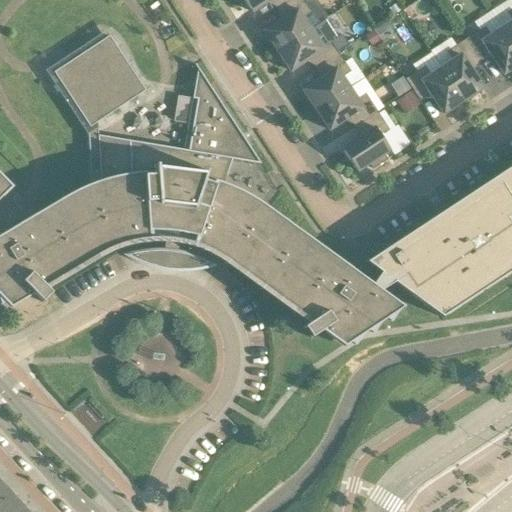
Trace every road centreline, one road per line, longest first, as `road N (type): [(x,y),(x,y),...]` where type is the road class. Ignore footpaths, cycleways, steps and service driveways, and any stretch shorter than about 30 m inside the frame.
road 1 (residential): [(184,0),(321,210),(340,223),(366,220),(511,124)]
road 2 (secondary): [(121,511),(0,387)]
road 3 (secondary): [(0,421),(87,511)]
